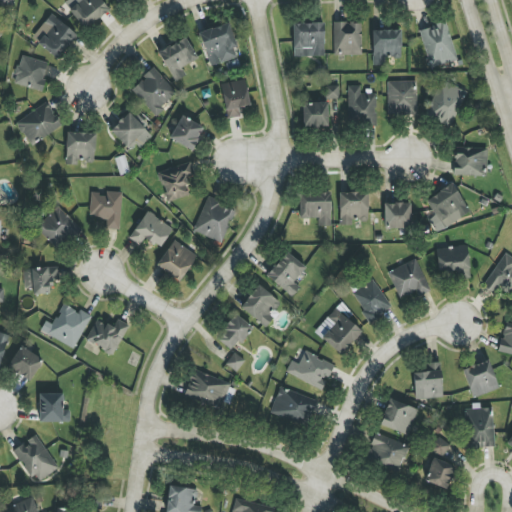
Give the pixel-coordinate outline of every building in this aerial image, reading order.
[(82,29),(108,13),(100,0),(64,0),(82,29)] [(31,38),(58,60),(78,36),(51,14),(31,38)] [(361,23),(334,22),(333,55),(361,55),(361,23)] [(418,30),(431,68),(458,60),(445,22),(418,30)] [(199,33),(211,67),(239,56),(227,23),(199,33)] [(324,56),(324,23),(293,23),(293,57),(324,56)] [(400,30),(372,31),(373,66),(384,65),(384,58),(401,57),(400,30)] [(181,68),(197,59),(186,37),(158,52),(174,82),(186,76),(181,68)] [(40,92),(49,64),(22,55),(13,83),(40,92)] [(142,77),(144,79),(131,91),(154,115),(177,94),(153,68),(142,77)] [(226,118),(240,117),(239,107),(249,106),(246,80),(222,83),(226,118)] [(467,92),(443,80),(426,114),(450,126),(467,92)] [(416,81),(387,82),(388,116),(417,116),(416,81)] [(338,85),(326,85),(326,98),(339,98),(338,85)] [(376,125),(376,94),(360,94),(360,86),(348,86),(347,125),(376,125)] [(62,126),(46,102),(16,123),(31,146),(62,126)] [(328,127),(327,103),(303,103),(303,127),(328,127)] [(110,130),(129,150),(135,143),(139,148),(152,136),(129,112),(110,130)] [(205,128),(182,116),(169,138),(193,151),(205,128)] [(94,162),(95,133),(67,133),(66,165),(78,165),(78,161),(94,162)] [(487,149),(454,147),(453,175),(486,176),(487,149)] [(157,174),(168,202),(190,194),(184,178),(194,174),(189,161),(157,174)] [(435,232),(469,215),(454,184),(425,199),(434,216),(428,219),(435,232)] [(121,194),(91,192),(89,216),(101,217),(101,229),(120,230),(121,194)] [(299,218),(318,218),(318,226),(331,226),(330,192),(299,193),(299,218)] [(368,221),(367,192),(339,192),(340,226),(353,225),(352,221),(368,221)] [(193,230),(220,243),(236,211),(208,198),(193,230)] [(384,204),(385,229),(411,228),(410,203),(384,204)] [(55,248),(78,228),(59,206),(36,227),(55,248)] [(139,245),(145,238),(159,248),(173,229),(148,211),(129,237),(139,245)] [(197,256),(174,240),(156,266),(179,282),(197,256)] [(437,248),(438,276),(469,274),(468,246),(437,248)] [(293,282),(305,268),(287,252),(266,275),(292,298),(300,288),(293,282)] [(499,288),(508,295),(511,289),(511,257),(506,253),(482,285),(494,294),(499,288)] [(419,297),(431,291),(416,259),(387,272),(400,300),(417,292),(419,297)] [(51,294),(51,281),(59,280),(58,267),(23,269),(24,290),(32,290),(33,295),(51,294)] [(392,308),(372,279),(351,294),(370,322),(392,308)] [(240,307),(265,328),(275,317),(272,314),(281,303),(259,285),(240,307)] [(72,349),(91,316),(80,310),(79,313),(64,304),(52,325),(46,321),(40,330),(72,349)] [(340,355),(361,332),(335,308),(314,332),(340,355)] [(251,327),(235,314),(216,339),(233,351),(251,327)] [(127,324),(117,320),(113,328),(95,320),(86,342),(115,354),(127,324)] [(511,355),(511,324),(504,323),(499,353),(511,355)] [(0,364),(10,336),(0,332),(0,364)] [(8,369),(31,381),(42,359),(19,347),(8,369)] [(322,390),(334,365),(305,351),(298,364),(291,360),(285,373),(322,390)] [(238,372),(244,359),(233,353),(226,365),(238,372)] [(499,389),(488,360),(462,369),(473,398),(499,389)] [(441,363),(429,363),(429,372),(414,373),(415,399),(442,398),(441,363)] [(184,396),(221,409),(230,383),(193,370),(184,396)] [(271,416),(309,425),(315,398),(278,389),(271,416)] [(39,422),(70,422),(70,410),(62,410),(63,394),(39,393),(39,422)] [(379,425),(408,436),(418,409),(389,399),(379,425)] [(493,408),(465,409),(466,448),(494,447),(493,408)] [(365,459),(397,473),(409,446),(376,433),(365,459)] [(36,484),(59,468),(36,435),(14,451),(36,484)] [(431,449),(442,456),(450,444),(438,437),(431,449)] [(456,467),(434,458),(424,480),(446,490),(456,467)] [(165,511),(200,511),(201,507),(195,505),(197,490),(169,486),(165,511)] [(38,511),(33,497),(5,508),(7,511),(38,511)] [(232,511),(274,511),(275,508),(235,499),(232,511)]
